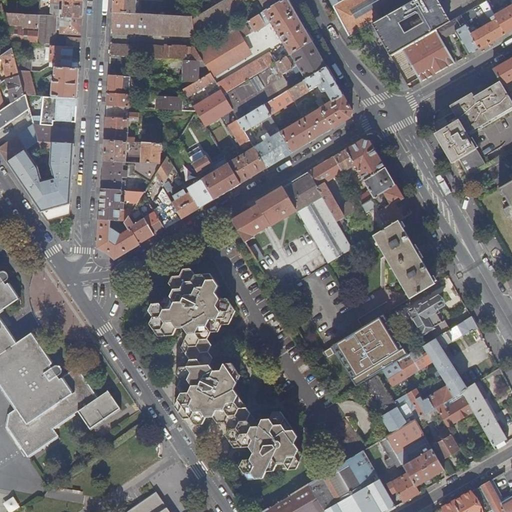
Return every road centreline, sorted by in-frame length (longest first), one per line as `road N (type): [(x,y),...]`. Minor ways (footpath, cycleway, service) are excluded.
road 1 (residential): [(389,114),(117,274),(70,279)]
road 2 (residential): [(99,0),(87,250),(70,279)]
road 3 (residential): [(70,279),(225,511)]
road 4 (tertiary): [(389,114),(509,321)]
road 5 (residential): [(511,45),(389,114)]
road 6 (tertiary): [(310,0),(339,56),(389,114)]
road 7 (residential): [(70,279),(0,178)]
